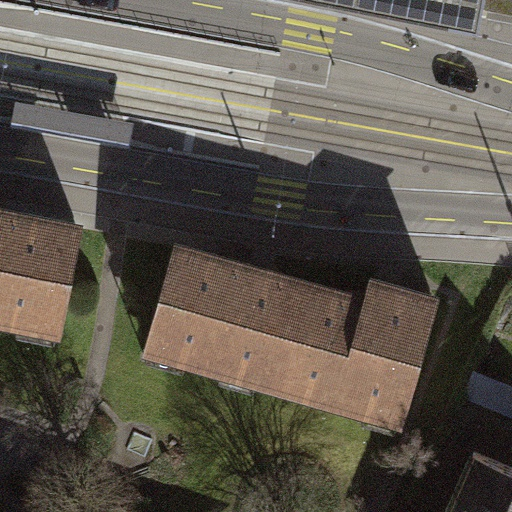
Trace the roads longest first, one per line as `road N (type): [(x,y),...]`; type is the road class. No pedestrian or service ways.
road 1 (tertiary): [(0,148),(324,203),(511,213)]
road 2 (tertiary): [(511,93),(309,34),(116,0)]
